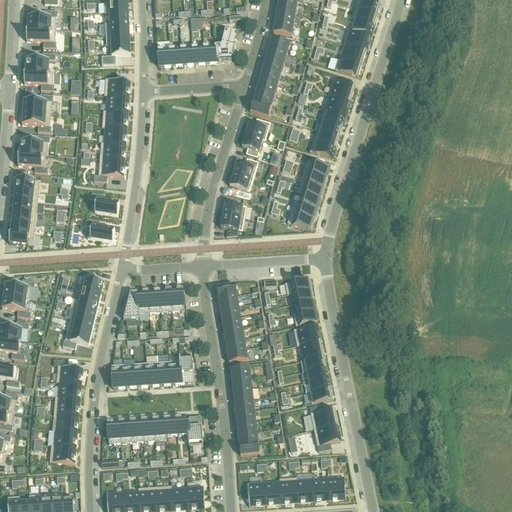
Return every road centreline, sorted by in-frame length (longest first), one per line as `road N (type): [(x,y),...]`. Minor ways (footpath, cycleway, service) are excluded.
road 1 (residential): [(403,0),(325,260)]
road 2 (residential): [(325,260),(372,511)]
road 3 (residential): [(202,267),(230,511)]
road 4 (residential): [(121,272),(96,379),(90,511)]
road 5 (residential): [(245,85),(207,215),(202,267)]
road 6 (residential): [(144,92),(121,272)]
road 7 (residential): [(202,267),(325,260)]
